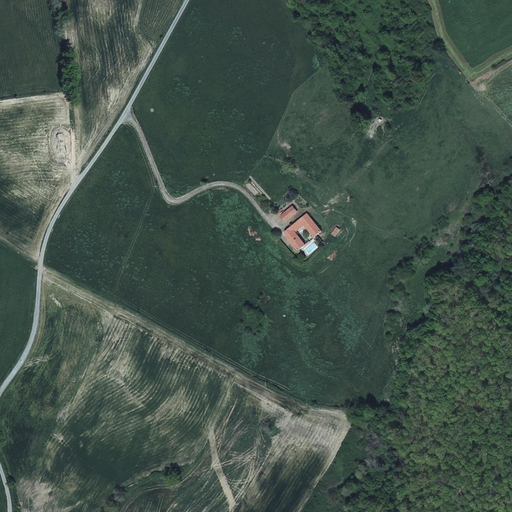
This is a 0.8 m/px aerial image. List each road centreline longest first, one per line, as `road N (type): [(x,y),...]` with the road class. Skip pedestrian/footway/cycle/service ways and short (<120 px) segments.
road 1 (unclassified): [(0,390),(31,336),(54,215),(118,125),(187,0)]
road 2 (track): [(55,0),(71,190)]
